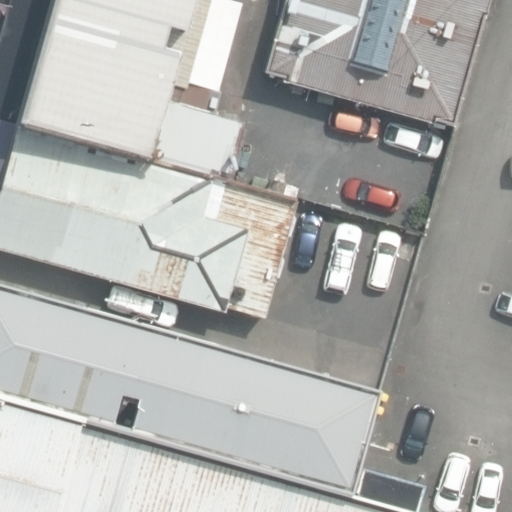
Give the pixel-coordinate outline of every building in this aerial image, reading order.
[(202,0),(31,0),(0,105),(0,122),(154,164),(202,0)] [(494,0),(280,0),(260,71),(458,128),(494,0)] [(154,164),(0,122),(0,247),(267,318),(298,202),(154,164)] [(0,393),(414,503),(433,434),(442,399),(0,282),(0,393)] [(442,511),(414,503),(0,393),(0,511),(442,511)]
